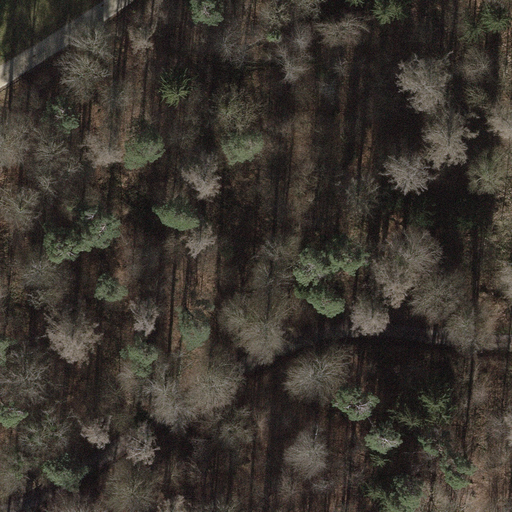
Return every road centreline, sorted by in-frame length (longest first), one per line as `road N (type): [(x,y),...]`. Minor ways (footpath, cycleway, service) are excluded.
road 1 (track): [(0,511),(53,490),(215,382),(309,332),(413,326),(511,341)]
road 2 (track): [(118,0),(0,71)]
